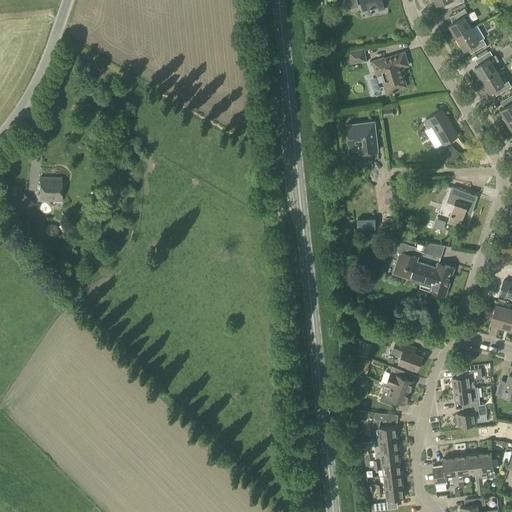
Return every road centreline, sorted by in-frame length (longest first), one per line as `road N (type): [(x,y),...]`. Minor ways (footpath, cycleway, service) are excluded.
road 1 (primary): [(335,511),(278,0)]
road 2 (residential): [(464,336),(507,189),(502,166),(426,48),(406,0)]
road 3 (residential): [(431,511),(414,441),(420,405),(464,336)]
road 4 (tertiary): [(0,137),(39,83),(66,0)]
